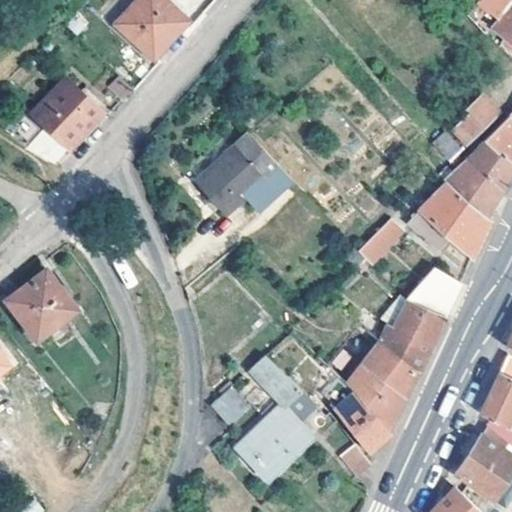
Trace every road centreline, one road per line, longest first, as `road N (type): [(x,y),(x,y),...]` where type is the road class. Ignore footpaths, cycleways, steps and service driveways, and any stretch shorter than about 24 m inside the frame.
road 1 (residential): [(158,511),(192,435),(198,402),(191,334),(151,244),(99,162)]
road 2 (residential): [(54,214),(112,277),(135,341),(135,397),(122,452),(78,511)]
road 3 (secondary): [(383,511),(472,318),(511,256)]
road 4 (residential): [(99,162),(238,0)]
